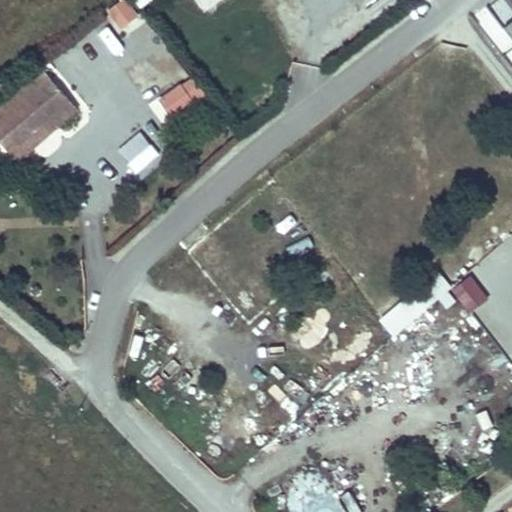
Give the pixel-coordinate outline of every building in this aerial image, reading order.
[(128,0),(117,0),(107,4),(114,25),(135,18),(128,0)] [(511,21),(499,32),(511,48),(511,21)] [(0,146),(46,108),(25,83),(0,103),(0,146)] [(197,117),(177,87),(156,101),(176,131),(197,117)] [(511,235),(500,247),(511,260),(511,235)] [(391,333),(424,314),(412,294),(379,313),(391,333)] [(511,310),(490,330),(511,355),(511,354),(511,310)] [(511,367),(508,359),(490,367),(499,389),(511,383),(511,367)]
